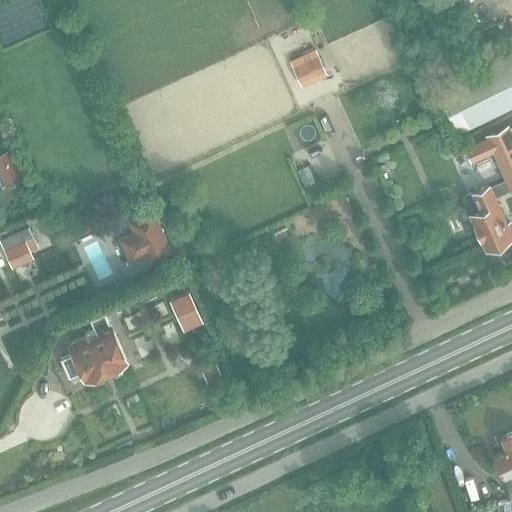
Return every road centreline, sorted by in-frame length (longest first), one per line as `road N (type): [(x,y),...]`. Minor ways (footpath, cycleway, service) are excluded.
road 1 (unclassified): [(511,293),(233,424),(13,511)]
road 2 (primary): [(119,511),(511,328)]
road 3 (unclassified): [(193,511),(511,363)]
